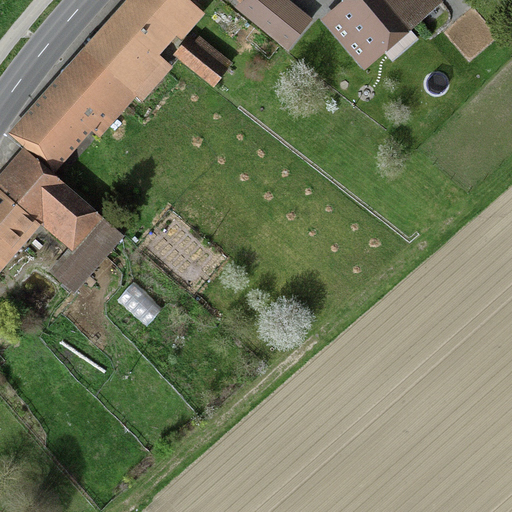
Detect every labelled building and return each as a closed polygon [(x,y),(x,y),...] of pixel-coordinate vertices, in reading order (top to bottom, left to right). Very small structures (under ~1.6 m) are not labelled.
[(93,55),(134,92),(142,99),(161,78),(155,73),(152,77),(135,62),(146,50),(152,56),(163,44),(158,38),(186,6),(179,0),(141,0),(124,19),(93,55)] [(311,20),(285,0),(249,0),(241,10),(288,48),(311,20)] [(433,0),(354,0),(329,22),(362,61),(433,0)] [(179,57),(210,81),(222,66),(192,41),(179,57)] [(122,105),(134,92),(93,55),(22,134),(31,142),(25,149),(31,154),(44,166),(84,121),(98,135),(115,116),(122,105)] [(59,179),(44,166),(31,154),(0,189),(0,255),(33,218),(28,214),(38,203),(74,235),(95,211),(59,180),(59,179)] [(121,234),(107,222),(61,276),(75,287),(121,234)]
